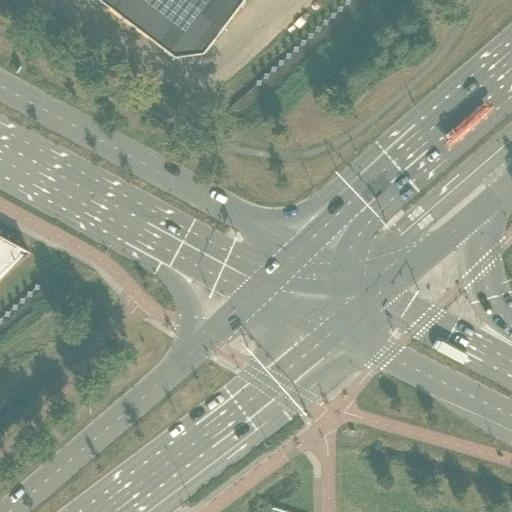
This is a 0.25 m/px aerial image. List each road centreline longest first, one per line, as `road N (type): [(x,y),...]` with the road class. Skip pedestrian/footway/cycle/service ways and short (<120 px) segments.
road 1 (secondary): [(307,255),(0,89)]
road 2 (secondary): [(114,511),(335,333)]
road 3 (secondary): [(511,80),(307,255)]
road 4 (secondary): [(84,195),(123,247),(163,269),(180,291),(185,326),(171,372)]
road 5 (secondary): [(171,372),(7,511)]
road 6 (secondary): [(84,195),(264,293)]
road 7 (secondary): [(335,333),(511,416)]
road 8 (secondary): [(511,363),(379,295)]
road 9 (secondary): [(379,295),(486,204)]
road 10 (secondary): [(511,336),(480,267),(486,204)]
road 11 (secondary): [(264,293),(171,372)]
